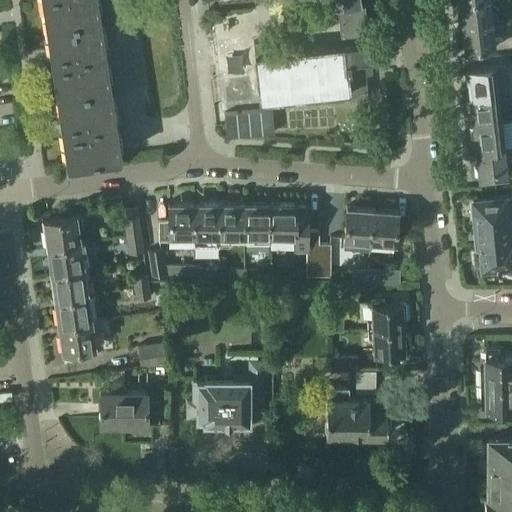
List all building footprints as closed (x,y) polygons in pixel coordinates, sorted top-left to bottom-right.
[(42,0),(46,23),(100,15),(97,0),(42,0)] [(268,39),(254,41),(260,99),(261,99),(263,99),(316,93),(322,92),(336,91),(346,89),(348,89),(349,96),(363,95),(366,94),(367,94),(365,73),(364,69),(363,57),(371,56),(374,56),(372,39),(368,39),(364,3),(360,3),(359,0),(326,0),(327,8),(339,7),(343,44),(307,48),(306,35),(305,35),(305,40),(292,42),(292,36),(288,37),(268,39)] [(466,0),(459,1),(462,25),(497,21),(496,12),(491,12),(489,0),(466,0)] [(46,23),(57,92),(110,84),(100,15),(46,23)] [(497,21),(462,25),(465,50),(495,47),(493,31),(498,31),(497,21)] [(468,83),(470,96),(510,92),(510,91),(508,91),(508,85),(509,85),(508,71),(505,66),(500,64),(467,68),(467,73),(466,73),(467,84),(468,83)] [(110,84),(57,92),(67,162),(121,154),(110,84)] [(470,96),(473,123),(501,120),(500,107),(502,107),(506,104),(510,100),(511,95),(510,92),(470,96)] [(473,123),(476,150),(504,147),(501,120),(473,123)] [(504,147),(476,150),(479,178),(507,175),(504,147)] [(474,219),(475,221),(508,218),(506,205),(511,205),(510,194),(472,198),(473,208),(470,211),(470,217),(474,219)] [(158,234),(194,234),(194,201),(194,202),(177,202),(177,203),(170,203),(170,201),(169,201),(168,217),(159,217),(159,216),(158,216),(158,234)] [(194,243),(219,243),(219,201),(219,202),(203,202),(203,203),(195,203),(195,201),(194,201),(194,234),(194,243)] [(219,201),(219,243),(244,243),(244,234),(245,201),(244,201),(244,202),(228,202),(228,203),(220,203),(220,201),(219,201)] [(245,201),(244,234),(270,234),(270,201),(269,201),(269,202),(253,202),(253,203),(245,203),(245,201)] [(270,201),(270,234),(294,235),(294,250),(307,250),(308,250),(308,242),(308,235),(308,205),(296,205),(296,201),(294,201),(294,202),(278,202),(278,203),(270,203),(270,201)] [(123,207),(128,240),(142,238),(137,205),(123,207)] [(344,238),(370,240),(372,207),(371,207),(371,208),(355,206),(355,208),(347,207),(348,205),(346,205),(344,238)] [(372,207),(370,240),(395,242),(398,209),(397,209),(380,208),(380,210),(373,209),(373,207),(372,207)] [(47,244),(47,245),(85,239),(80,240),(78,225),(82,224),(81,214),(81,213),(43,218),(43,220),(44,219),(46,228),(45,228),(48,244),(47,244)] [(476,235),(477,243),(511,239),(511,228),(509,229),(508,218),(475,221),(475,224),(471,226),(472,233),(476,235)] [(142,238),(128,240),(129,251),(143,249),(142,238)] [(51,271),(88,266),(88,265),(84,266),(81,251),(86,250),(85,239),(47,245),(47,246),(48,245),(50,254),(49,254),(51,270),(51,271)] [(511,239),(477,243),(478,250),(474,250),(475,265),(483,265),(483,266),(496,265),(497,267),(503,266),(504,269),(511,267),(511,239)] [(308,250),(307,250),(306,274),(330,274),(330,266),(318,266),(319,243),(308,242),(308,250)] [(330,243),(319,243),(318,266),(330,266),(330,243)] [(153,272),(181,272),(181,263),(164,263),(161,246),(149,248),(153,272)] [(181,263),(181,272),(199,273),(199,264),(181,263)] [(54,297),(92,292),(92,291),(87,292),(85,277),(90,277),(88,266),(51,271),(51,272),(52,272),(53,280),(53,281),(55,297),(54,297)] [(229,278),(244,279),(244,268),(230,267),(229,278)] [(244,268),(244,279),(258,279),(258,268),(244,268)] [(352,280),(364,281),(364,268),(352,268),(352,280)] [(364,268),(364,281),(399,281),(399,268),(364,268)] [(133,275),(135,286),(148,284),(147,273),(133,275)] [(148,284),(135,286),(136,297),(150,295),(148,284)] [(58,323),(96,318),(96,317),(91,318),(89,303),(94,303),(92,292),(54,297),(55,298),(56,298),(57,307),(59,323),(58,323)] [(367,318),(368,327),(402,326),(402,318),(406,318),(405,301),(385,302),(385,298),(372,298),(373,318),(367,318)] [(330,307),(330,330),(343,330),(343,307),(330,307)] [(96,318),(58,323),(58,324),(60,324),(61,333),(63,349),(62,349),(62,350),(96,345),(96,344),(95,344),(93,330),(98,329),(96,318)] [(402,326),(368,327),(368,337),(374,336),(375,355),(388,355),(387,351),(408,350),(407,333),(403,333),(402,326)] [(139,344),(142,365),(166,361),(163,340),(139,344)] [(480,368),(480,384),(511,383),(511,355),(500,356),(500,350),(485,350),(485,356),(485,368),(480,368)] [(329,356),(329,369),(352,368),(351,355),(329,356)] [(192,399),(186,399),(186,415),(196,415),(196,418),(203,417),(203,421),(250,421),(250,417),(250,397),(264,397),(264,376),(254,376),(254,371),(249,371),(232,371),(232,376),(218,376),(217,376),(204,376),(204,378),(197,378),(196,378),(192,378),(192,399)] [(511,383),(480,384),(481,400),(486,400),(486,409),(511,408),(511,383)] [(352,396),(353,385),(326,385),(326,432),(347,433),(349,436),(363,436),(365,433),(387,433),(387,427),(390,425),(390,418),(387,415),(387,397),(352,396)] [(146,424),(147,424),(147,389),(100,389),(100,423),(101,423),(146,423),(146,424)] [(511,438),(489,438),(489,478),(511,478),(511,438)] [(170,457),(170,468),(182,468),(182,457),(170,457)] [(511,511),(511,478),(489,478),(489,497),(486,497),(485,511),(511,511)]
